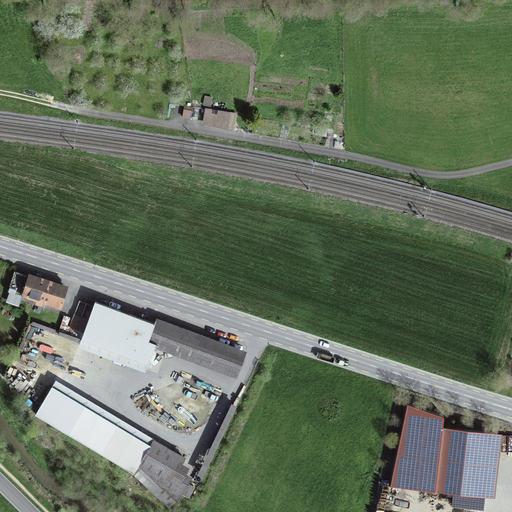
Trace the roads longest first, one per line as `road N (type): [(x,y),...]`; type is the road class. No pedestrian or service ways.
road 1 (primary): [(0,246),(511,408)]
road 2 (unknown): [(241,372),(207,428),(175,435),(118,398),(113,373),(118,366),(197,365)]
